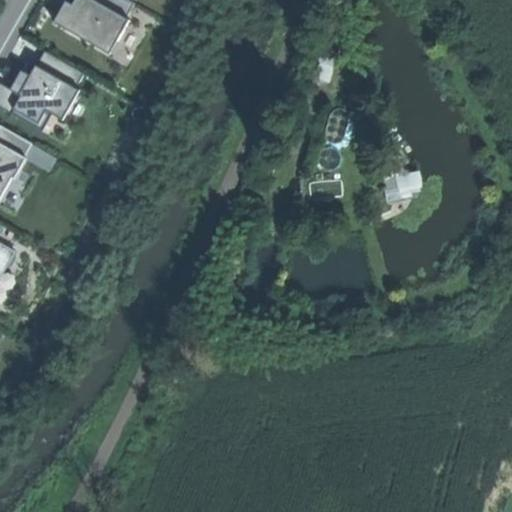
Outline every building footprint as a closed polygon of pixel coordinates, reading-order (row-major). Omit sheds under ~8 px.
[(59,11),(54,22),(110,53),(129,19),(94,0),(74,0),(72,5),(65,1),(59,11)] [(43,50),(34,66),(77,89),(85,73),(43,50)] [(44,108),(61,118),(77,89),(34,66),(28,76),(18,94),(20,95),(13,108),(37,121),(44,108)] [(14,80),(9,89),(18,94),(28,76),(19,71),(14,80)] [(13,108),(20,95),(18,94),(9,89),(0,84),(0,105),(11,112),(13,108)] [(0,124),(0,143),(25,158),(33,144),(0,125),(0,124)] [(0,194),(11,177),(12,178),(25,158),(0,143),(0,194)] [(0,275),(14,251),(0,242),(0,275)]
